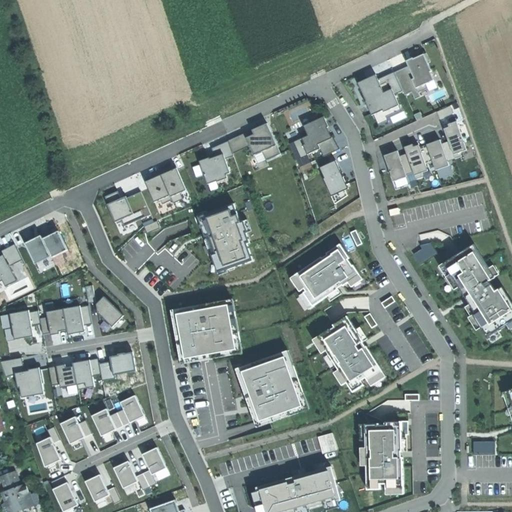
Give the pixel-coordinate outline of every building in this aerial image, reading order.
[(412,92),(415,99),(421,97),(419,93),(428,88),(426,84),(435,80),(431,72),(432,71),(429,63),(431,62),(427,53),(414,59),(414,60),(407,63),(409,66),(395,72),(403,91),(405,95),(412,92)] [(374,115),(377,121),(387,116),(402,109),(395,95),(403,91),(395,72),(378,79),(376,75),(358,83),(364,96),(365,95),(367,100),(368,101),(370,100),(372,104),(370,105),(374,115)] [(367,104),(372,116),(374,115),(370,105),(372,104),(370,100),(368,101),(367,100),(366,101),(367,104)] [(451,106),(437,112),(440,119),(454,113),(451,106)] [(309,154),(320,149),(324,157),(337,150),(331,137),(328,131),(327,132),(326,131),(325,129),(328,127),(324,117),(322,114),(313,119),(314,121),(305,125),(304,126),(308,136),(302,138),(302,139),(309,154)] [(379,126),(389,122),(387,116),(377,121),(379,126)] [(449,141),(454,155),(461,152),(467,150),(457,122),(449,124),(450,127),(447,128),(444,129),(449,141)] [(263,151),(277,146),(268,124),(262,126),(253,130),(254,134),(247,138),(250,147),(254,155),(263,151)] [(254,134),(253,130),(228,140),(229,141),(234,153),(250,147),(247,138),(254,134)] [(339,149),(333,136),(331,137),(337,150),(339,149)] [(294,142),(301,158),(309,154),(302,139),(294,142)] [(450,166),(448,161),(442,144),(440,140),(433,142),(427,145),(433,162),(436,170),(450,166)] [(224,154),(226,159),(235,156),(234,153),(229,141),(212,148),(216,157),(224,154)] [(442,144),(448,161),(455,159),(454,155),(449,141),(442,144)] [(414,172),(415,176),(422,173),(428,171),(426,165),(420,147),(419,145),(415,146),(414,147),(413,144),(405,147),(407,154),(414,172)] [(420,147),(426,165),(433,162),(427,145),(420,147)] [(277,146),(263,151),(267,160),(281,154),(277,146)] [(407,177),(407,175),(400,156),(398,151),(392,153),(384,155),(394,181),(406,177),(407,177)] [(231,173),(226,159),(224,154),(216,157),(214,158),(211,159),(210,157),(200,162),(209,184),(228,177),(227,174),(231,173)] [(400,156),(407,175),(414,172),(407,154),(400,156)] [(331,195),(345,189),(340,177),(339,175),(342,173),(336,160),(320,167),(325,178),(324,178),(331,195)] [(171,196),(171,197),(181,193),(187,190),(177,168),(171,171),(169,172),(162,175),(171,196)] [(409,182),(416,179),(415,176),(414,172),(407,175),(407,177),(406,177),(408,182),(409,182)] [(161,200),(171,196),(162,175),(154,178),(152,179),(146,182),(155,203),(161,200)] [(397,188),(409,184),(408,182),(406,177),(394,181),(397,188)] [(335,204),(349,198),(345,189),(331,195),(335,204)] [(105,197),(109,206),(122,200),(118,191),(105,197)] [(141,192),(127,198),(134,215),(122,220),(125,227),(152,215),(141,192)] [(181,193),(171,197),(173,200),(174,204),(184,199),(181,193)] [(134,215),(127,198),(126,196),(124,197),(125,199),(124,199),(122,200),(109,206),(116,222),(122,220),(134,215)] [(171,197),(171,196),(161,200),(163,204),(173,200),(171,197)] [(224,271),(228,270),(254,261),(248,244),(250,243),(247,233),(243,221),(241,222),(234,204),(207,213),(203,215),(207,225),(206,225),(206,226),(210,236),(210,238),(215,251),(219,261),(219,262),(220,261),(224,271)] [(203,215),(207,213),(207,211),(197,214),(202,227),(206,226),(206,225),(207,225),(203,215)] [(247,233),(252,231),(248,220),(243,221),(247,233)] [(147,234),(160,228),(157,221),(144,226),(147,234)] [(351,232),(358,246),(363,244),(356,230),(351,232)] [(44,239),(52,256),(53,258),(69,250),(59,231),(52,235),(44,239)] [(36,264),(52,256),(44,239),(42,236),(34,240),(26,244),(36,264)] [(210,253),(215,251),(210,238),(205,239),(210,253)] [(422,249),(414,254),(420,265),(438,254),(431,243),(420,245),(422,249)] [(6,256),(11,266),(23,260),(23,262),(24,261),(16,244),(15,244),(15,245),(1,252),(4,257),(6,256)] [(304,292),(314,306),(339,289),(339,288),(341,287),(343,285),(344,286),(349,282),(361,275),(354,265),(353,266),(349,259),(350,258),(341,244),(327,253),(328,255),(323,258),(322,257),(296,275),(305,288),(307,291),(304,292)] [(469,308),(487,337),(511,321),(511,301),(503,287),(496,291),(489,281),(495,277),(474,244),(444,263),(467,299),(471,306),(469,308)] [(19,282),(11,266),(6,256),(4,257),(2,258),(0,259),(0,258),(0,281),(3,280),(7,288),(19,282)] [(219,262),(219,261),(215,262),(219,276),(228,272),(228,270),(224,271),(220,261),(219,262)] [(291,278),(300,292),(305,288),(296,275),(291,278)] [(352,287),(364,279),(361,275),(349,282),(352,287)] [(86,287),(89,304),(96,303),(93,285),(86,287)] [(105,296),(98,303),(103,308),(98,312),(105,319),(113,327),(124,316),(105,296)] [(382,303),(385,308),(395,301),(392,296),(382,303)] [(178,314),(186,359),(211,354),(237,349),(229,305),(178,314)] [(86,332),(85,326),(81,307),(81,306),(64,309),(69,335),(83,332),(86,332)] [(81,307),(85,326),(93,324),(89,306),(81,307)] [(48,317),(51,333),(52,334),(56,334),(61,334),(60,332),(62,331),(68,330),(68,335),(69,335),(64,309),(64,307),(55,309),(55,310),(47,312),(48,317)] [(13,327),(15,340),(34,336),(32,329),(32,326),(33,326),(30,312),(30,310),(9,314),(11,328),(13,327)] [(39,311),(30,312),(33,326),(42,324),(41,318),(39,311)] [(370,313),(365,317),(372,328),(378,325),(370,313)] [(364,342),(348,316),(334,325),(335,327),(331,330),(330,329),(318,336),(327,350),(339,369),(347,382),(353,392),(365,385),(362,380),(367,378),(369,381),(384,372),(367,346),(366,347),(365,344),(363,342),(364,342)] [(43,335),(51,333),(48,317),(41,318),(42,324),(43,335)] [(313,339),(322,353),(327,350),(318,336),(313,339)] [(103,381),(116,379),(116,375),(138,371),(134,353),(126,355),(126,353),(119,354),(119,356),(117,356),(111,357),(112,362),(100,364),(102,375),(103,381)] [(300,377),(293,356),(289,358),(296,379),(300,377)] [(251,396),(260,421),(303,406),(286,357),(243,372),(251,396)] [(7,377),(16,374),(16,373),(25,372),(23,358),(1,362),(7,377)] [(99,358),(91,360),(94,376),(102,375),(100,364),(99,358)] [(94,376),(91,360),(85,361),(74,363),(78,385),(79,390),(96,387),(94,376)] [(58,366),(61,383),(62,388),(68,387),(78,385),(74,363),(73,365),(72,366),(71,367),(68,367),(67,365),(58,366)] [(52,385),(61,383),(58,366),(49,368),(52,385)] [(25,372),(16,373),(16,374),(19,388),(21,387),(23,397),(45,393),(44,384),(45,383),(42,370),(40,368),(30,370),(30,371),(28,371),(25,372)] [(339,369),(334,372),(342,385),(347,382),(339,369)] [(372,386),(387,377),(384,372),(369,381),(372,386)] [(79,393),(78,385),(68,387),(70,395),(79,393)] [(125,409),(131,423),(135,421),(137,420),(146,416),(136,395),(121,402),(125,409)] [(114,431),(117,429),(111,416),(107,409),(93,416),(103,436),(112,432),(114,431)] [(124,426),(131,423),(125,409),(118,412),(124,426)] [(111,416),(117,429),(124,426),(118,412),(111,416)] [(149,422),(146,416),(137,420),(140,427),(149,422)] [(83,438),(86,437),(80,423),(76,417),(62,424),(71,444),(80,440),(83,438)] [(80,423),(86,437),(93,434),(87,420),(80,423)] [(379,423),(365,424),(366,447),(366,466),(367,490),(381,489),(380,484),(386,484),(386,489),(404,488),(403,457),(402,457),(402,454),(401,451),(402,451),(402,435),(402,421),(385,422),(385,424),(380,425),(379,423)] [(51,437),(54,444),(61,440),(55,427),(48,430),(51,437)] [(112,432),(103,436),(106,443),(115,439),(112,432)] [(337,450),(333,433),(318,437),(322,454),(337,450)] [(57,448),(54,444),(51,437),(35,445),(46,467),(48,466),(57,462),(62,460),(57,448)] [(83,446),(80,440),(71,444),(75,451),(83,446)] [(495,441),(474,441),(474,455),(495,454),(495,441)] [(168,468),(158,448),(147,453),(143,454),(151,470),(153,475),(158,472),(168,468)] [(124,488),(139,481),(137,477),(129,461),(124,464),(115,468),(124,488)] [(57,462),(48,466),(51,473),(60,469),(57,462)] [(317,470),(329,467),(328,462),(315,465),(317,470)] [(263,511),(295,511),(296,511),(308,508),(324,504),(337,500),(341,499),(331,466),(329,467),(317,470),(307,473),(295,477),(290,478),(256,487),(257,491),(263,511)] [(171,475),(168,468),(158,472),(161,479),(171,475)] [(307,473),(306,468),(293,471),(295,477),(307,473)] [(144,473),(150,487),(157,484),(153,475),(151,470),(144,473)] [(1,477),(7,491),(21,486),(16,471),(1,477)] [(137,477),(139,481),(144,490),(150,487),(144,473),(137,477)] [(51,482),(55,489),(68,482),(65,475),(51,482)] [(96,502),(110,494),(108,490),(101,475),(96,477),(86,482),(96,502)] [(72,490),(68,482),(55,489),(54,489),(65,511),(73,508),(79,505),(72,490)] [(21,486),(7,491),(5,492),(10,502),(7,503),(3,505),(5,511),(19,511),(30,508),(26,497),(31,495),(27,484),(21,486)] [(115,487),(108,490),(110,494),(115,504),(122,501),(115,487)] [(263,511),(257,491),(252,493),(257,511),(263,511)] [(31,495),(26,497),(30,508),(41,504),(37,492),(31,495)] [(178,511),(178,509),(176,504),(178,504),(176,499),(151,509),(151,511),(178,511)] [(339,507),(337,500),(324,504),(326,511),(339,507)]
